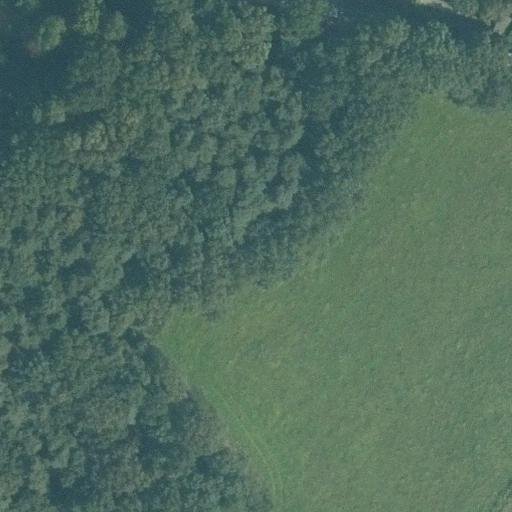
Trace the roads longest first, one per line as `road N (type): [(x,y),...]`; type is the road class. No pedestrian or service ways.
road 1 (track): [(217,0),(0,148)]
road 2 (unclassified): [(511,71),(286,0)]
